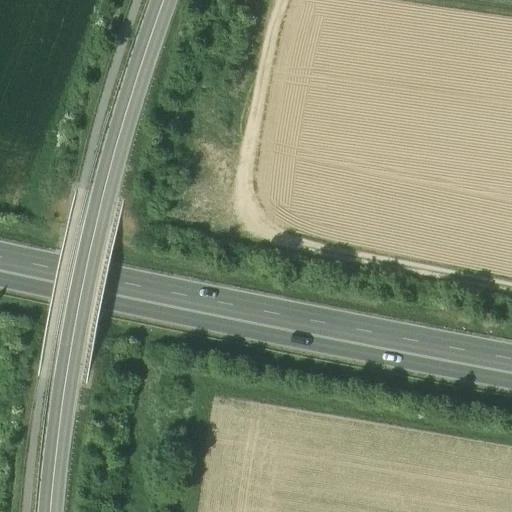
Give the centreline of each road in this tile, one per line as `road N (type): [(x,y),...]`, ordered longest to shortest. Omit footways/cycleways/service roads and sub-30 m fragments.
road 1 (tertiary): [(50,511),(93,228),(162,0)]
road 2 (trunk): [(0,262),(511,365)]
road 3 (track): [(511,287),(259,235),(239,201),(282,0)]
